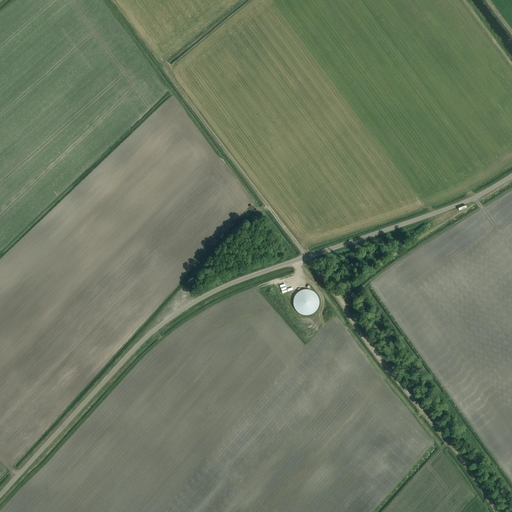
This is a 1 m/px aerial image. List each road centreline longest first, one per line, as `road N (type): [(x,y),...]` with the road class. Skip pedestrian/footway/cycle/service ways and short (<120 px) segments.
road 1 (unclassified): [(0,495),(143,340),(192,302),(464,202),(511,176)]
road 2 (track): [(495,511),(308,256)]
